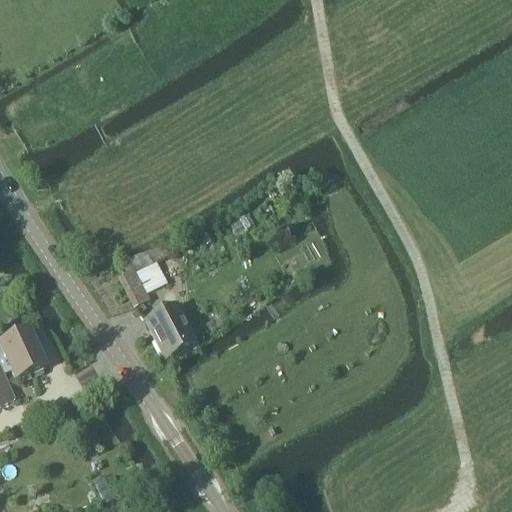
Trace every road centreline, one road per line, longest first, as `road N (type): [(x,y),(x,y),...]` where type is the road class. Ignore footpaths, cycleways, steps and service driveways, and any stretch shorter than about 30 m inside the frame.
road 1 (track): [(315,0),(335,113),(427,278),(453,393)]
road 2 (tertiary): [(225,511),(0,180)]
